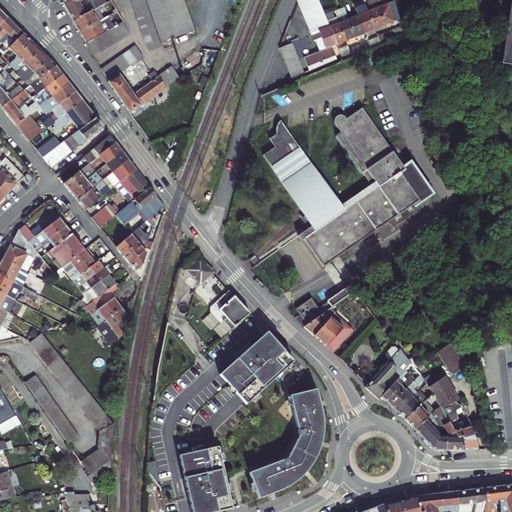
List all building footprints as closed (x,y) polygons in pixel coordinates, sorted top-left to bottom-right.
[(79,3),(82,0),(62,0),(63,3),(73,21),(86,14),(79,3)] [(130,0),(131,2),(135,14),(138,21),(140,27),(142,33),(144,39),(149,52),(155,50),(162,48),(160,43),(200,29),(189,0),(130,0)] [(298,0),(298,2),(312,36),(314,35),(319,52),(304,59),(307,67),(334,56),(331,48),(336,45),(329,28),(329,27),(328,25),(327,22),(324,15),(318,0),(298,0)] [(368,0),(372,10),(367,12),(374,29),(383,25),(376,8),(383,5),(380,0),(368,0)] [(380,0),(383,5),(376,8),(383,25),(399,18),(394,0),(391,1),(390,0),(380,0)] [(511,0),(510,0),(501,59),(511,60),(511,0)] [(354,9),(357,16),(364,33),(374,29),(367,12),(364,5),(354,9)] [(97,8),(92,11),(98,23),(103,20),(97,8)] [(336,19),(338,24),(345,41),(355,37),(348,20),(344,9),(339,11),(342,17),(336,19)] [(73,21),(79,33),(98,23),(92,11),(86,14),(73,21)] [(115,27),(122,23),(123,22),(120,16),(111,21),(114,27),(115,27)] [(357,16),(348,20),(355,37),(364,33),(357,16)] [(0,41),(8,49),(9,48),(23,34),(7,18),(0,24),(0,41)] [(328,25),(329,27),(329,28),(336,45),(345,41),(338,24),(336,19),(327,22),(328,25)] [(103,20),(98,23),(104,33),(109,30),(103,20)] [(91,40),(97,37),(103,34),(104,33),(98,23),(79,33),(86,44),(91,40)] [(93,56),(98,53),(104,49),(110,46),(117,42),(123,39),(129,35),(122,23),(115,27),(114,27),(110,30),(109,30),(104,33),(103,34),(97,37),(91,40),(86,44),(93,56)] [(387,34),(390,42),(403,36),(400,29),(387,34)] [(23,34),(9,48),(17,57),(32,42),(23,34)] [(378,38),(381,46),(390,42),(387,34),(378,38)] [(369,44),(371,50),(381,46),(378,38),(368,42),(369,44)] [(17,57),(26,65),(40,51),(32,42),(17,57)] [(280,49),(293,79),(304,74),(292,44),(280,49)] [(369,44),(359,48),(362,54),(371,50),(369,44)] [(113,63),(111,64),(119,75),(120,74),(126,70),(132,66),(138,62),(144,57),(136,47),(130,51),(124,55),(118,59),(113,63)] [(352,58),(350,52),(348,47),(338,51),(343,62),(352,58)] [(350,52),(352,58),(362,54),(359,48),(350,52)] [(16,74),(24,82),(35,74),(49,60),(40,51),(26,65),(20,69),(21,71),(16,74)] [(334,56),(307,67),(310,72),(336,61),(334,56)] [(39,79),(55,66),(49,60),(35,74),(39,79)] [(108,82),(114,78),(119,75),(111,64),(107,67),(101,71),(108,82)] [(39,79),(30,85),(37,94),(62,75),(55,66),(39,79)] [(132,94),(119,75),(114,78),(108,82),(108,83),(130,113),(162,90),(166,87),(154,71),(147,76),(151,82),(140,90),(139,89),(132,94)] [(12,73),(9,76),(18,85),(21,82),(12,73)] [(62,75),(37,94),(32,99),(35,101),(49,90),(54,96),(69,84),(62,75)] [(9,83),(5,79),(4,81),(0,84),(0,106),(1,108),(10,101),(1,90),(9,83)] [(21,82),(18,85),(24,90),(25,89),(27,88),(21,82)] [(54,96),(41,106),(40,107),(47,115),(52,111),(76,92),(69,84),(54,96)] [(24,90),(10,101),(1,108),(7,115),(19,105),(19,104),(30,96),(28,93),(25,89),(24,90)] [(50,126),(53,124),(82,101),(76,92),(52,111),(56,115),(47,122),(50,126)] [(260,100),(258,109),(266,111),(270,100),(268,100),(270,93),(262,97),(260,100)] [(23,102),(19,105),(7,115),(16,126),(29,116),(40,107),(41,106),(36,101),(27,108),(23,102)] [(82,101),(53,124),(55,127),(53,129),(55,132),(71,120),(79,131),(95,118),(82,101)] [(324,267),(400,214),(406,209),(429,193),(410,165),(404,169),(362,108),(347,119),(345,117),(343,116),(341,116),(338,116),(336,117),(335,119),(334,123),(335,125),(340,133),(336,136),(370,185),(374,190),(343,211),(340,206),(279,121),(277,125),(275,129),(274,134),(267,139),(273,148),(262,156),(303,216),(310,226),(305,230),(297,236),(301,242),(304,239),(324,267)] [(29,116),(16,126),(23,134),(36,124),(29,116)] [(103,127),(95,118),(79,131),(72,137),(64,143),(43,159),(51,169),(103,128),(103,127)] [(36,124),(23,134),(29,142),(42,132),(36,124)] [(54,138),(37,151),(43,159),(64,143),(72,137),(68,132),(57,141),(54,138)] [(103,160),(106,164),(122,152),(115,143),(110,136),(84,158),(89,164),(92,168),(103,160)] [(122,152),(106,164),(101,168),(107,176),(128,160),(122,152)] [(18,178),(0,159),(0,158),(0,194),(9,187),(18,178)] [(128,160),(107,176),(102,180),(104,183),(114,176),(117,179),(108,187),(110,190),(120,182),(136,170),(128,160)] [(64,184),(71,193),(86,180),(96,173),(92,168),(89,164),(64,184)] [(136,170),(120,182),(134,201),(150,188),(136,170)] [(86,180),(71,193),(77,201),(92,188),(86,180)] [(370,185),(340,206),(343,211),(374,190),(370,185)] [(92,188),(77,201),(85,210),(100,198),(92,188)] [(147,220),(156,212),(163,206),(150,188),(134,201),(109,221),(116,229),(107,237),(116,248),(131,235),(137,229),(145,222),(147,220)] [(148,240),(144,250),(147,253),(160,216),(156,212),(147,220),(153,227),(148,240)] [(298,220),(305,230),(310,226),(303,216),(298,220)] [(32,249),(63,226),(58,220),(56,217),(47,224),(43,219),(30,229),(35,235),(26,241),(32,249)] [(18,231),(26,241),(35,235),(30,229),(27,231),(23,226),(18,231)] [(47,250),(69,233),(66,230),(63,226),(32,249),(35,252),(39,257),(47,250)] [(116,248),(122,256),(137,242),(143,235),(137,229),(131,235),(116,248)] [(143,235),(137,242),(140,245),(144,250),(148,240),(149,232),(147,230),(143,235)] [(35,252),(32,249),(26,241),(18,231),(17,231),(10,245),(5,256),(27,268),(35,252)] [(64,264),(70,259),(82,250),(75,241),(69,233),(47,250),(60,267),(64,264)] [(137,242),(122,256),(129,264),(144,250),(140,245),(137,242)] [(70,259),(75,266),(87,257),(84,253),(82,250),(70,259)] [(143,263),(147,253),(144,250),(129,264),(139,276),(143,267),(144,265),(143,263)] [(1,263),(0,265),(0,270),(22,282),(24,283),(31,270),(27,268),(5,256),(1,263)] [(75,266),(80,272),(92,263),(89,259),(87,257),(75,266)] [(80,272),(85,279),(101,267),(98,264),(95,260),(92,263),(80,272)] [(188,271),(201,285),(212,273),(200,260),(188,271)] [(85,279),(90,286),(106,274),(103,270),(101,267),(85,279)] [(0,287),(15,296),(17,297),(22,288),(37,297),(40,292),(24,283),(22,282),(0,270),(0,287)] [(97,294),(105,288),(112,283),(109,278),(106,274),(90,286),(97,294)] [(83,286),(80,282),(79,280),(74,283),(79,289),(83,286)] [(327,301),(331,308),(335,305),(349,295),(353,293),(349,286),(327,301)] [(0,305),(10,311),(17,297),(15,296),(0,287),(0,305)] [(91,303),(102,319),(119,307),(111,297),(105,288),(97,294),(92,297),(88,300),(87,301),(85,303),(87,306),(91,303)] [(92,297),(86,289),(82,292),(88,300),(92,297)] [(249,313),(228,290),(217,301),(222,307),(218,310),(226,319),(223,321),(230,330),(249,313)] [(314,336),(326,347),(332,353),(352,330),(346,325),(364,305),(354,292),(353,293),(349,295),(355,303),(340,320),(338,318),(334,322),(329,318),(314,336)] [(296,309),(307,324),(322,314),(311,299),(296,309)] [(0,322),(3,324),(10,311),(0,305),(0,322)] [(122,312),(119,307),(102,319),(97,322),(104,333),(107,337),(119,329),(116,325),(126,317),(122,312)] [(9,328),(16,314),(10,311),(3,324),(9,328)] [(304,326),(314,336),(329,318),(324,313),(322,314),(307,324),(304,326)] [(156,402),(198,361),(171,319),(157,370),(153,403),(156,402)] [(6,333),(9,328),(3,324),(0,322),(0,329),(6,333)] [(268,332),(221,375),(248,404),(295,361),(268,332)] [(28,342),(32,348),(44,338),(40,333),(28,342)] [(32,348),(37,354),(49,344),(44,338),(32,348)] [(37,354),(41,359),(53,349),(49,344),(37,354)] [(464,364),(450,344),(438,352),(451,372),(464,364)] [(378,400),(381,397),(389,387),(384,382),(406,358),(399,349),(398,351),(394,347),(390,347),(385,353),(385,357),(389,360),(367,384),(365,387),(378,400)] [(41,359),(46,365),(58,355),(53,349),(41,359)] [(46,365),(50,371),(62,361),(58,355),(46,365)] [(50,371),(55,376),(67,367),(62,361),(50,371)] [(55,376),(60,383),(72,373),(67,367),(55,376)] [(381,397),(389,404),(414,378),(405,370),(389,387),(381,397)] [(60,383),(64,388),(76,379),(72,373),(60,383)] [(396,411),(410,396),(415,391),(412,388),(421,377),(418,373),(414,378),(389,404),(396,411)] [(33,374),(28,377),(36,389),(41,385),(33,374)] [(23,380),(31,392),(36,389),(28,377),(23,380)] [(443,377),(428,387),(431,391),(439,403),(442,408),(453,401),(456,399),(443,377)] [(76,379),(64,388),(69,394),(81,385),(76,379)] [(404,419),(424,398),(431,391),(428,387),(424,381),(421,384),(425,389),(414,400),(410,396),(396,411),(404,419)] [(31,392),(35,398),(45,391),(41,385),(36,389),(31,392)] [(69,394),(73,400),(86,391),(81,385),(69,394)] [(281,463),(251,474),(261,501),(281,493),(289,489),(297,484),(300,482),(308,473),(316,462),(321,451),(324,439),(325,426),(324,414),(318,389),(291,396),(301,435),(289,460),(281,463)] [(0,424),(16,418),(0,391),(0,424)] [(35,398),(39,404),(49,397),(45,391),(35,398)] [(73,400),(78,406),(90,396),(86,391),(73,400)] [(78,406),(82,412),(95,402),(90,396),(78,406)] [(39,404),(44,410),(53,403),(49,397),(39,404)] [(404,419),(414,429),(423,419),(433,409),(424,398),(404,419)] [(477,449),(466,416),(458,418),(456,411),(461,409),(462,412),(465,411),(464,408),(453,401),(442,408),(456,437),(461,437),(463,450),(477,449)] [(82,412),(86,417),(99,408),(95,402),(82,412)] [(53,403),(44,410),(48,416),(58,409),(53,403)] [(445,437),(445,450),(464,451),(463,450),(461,437),(456,437),(442,408),(439,403),(433,409),(449,437),(445,437)] [(86,417),(91,424),(104,413),(99,408),(86,417)] [(48,416),(52,423),(62,416),(58,409),(48,416)] [(92,425),(92,430),(110,422),(104,413),(91,424),(92,425)] [(62,416),(52,423),(56,428),(66,421),(62,416)] [(414,429),(431,447),(438,450),(445,450),(445,437),(440,437),(423,419),(414,429)] [(66,421),(56,428),(60,435),(71,428),(66,421)] [(92,430),(92,437),(110,437),(110,422),(92,430)] [(74,433),(71,428),(60,435),(64,441),(74,433)] [(92,437),(92,444),(108,460),(109,461),(110,437),(92,437)] [(92,444),(92,453),(100,466),(108,460),(92,444)] [(180,458),(192,511),(230,511),(233,511),(219,449),(180,458)] [(100,466),(92,453),(85,457),(94,470),(100,466)] [(94,470),(85,457),(79,462),(88,474),(94,470)] [(94,470),(88,474),(91,480),(108,469),(109,461),(108,460),(100,466),(94,470)] [(0,500),(13,497),(6,472),(0,473),(0,500)] [(486,503),(499,501),(505,501),(507,511),(511,511),(511,486),(485,489),(486,503)] [(485,489),(455,493),(458,511),(457,511),(483,511),(486,503),(485,489)] [(70,511),(99,511),(99,508),(93,509),(93,504),(92,502),(89,502),(88,492),(73,494),(73,491),(59,492),(60,493),(61,495),(64,499),(69,508),(70,511)] [(455,493),(417,498),(418,511),(438,511),(442,511),(442,509),(450,508),(450,511),(458,511),(455,493)] [(418,511),(417,498),(394,504),(397,511),(418,511)]
